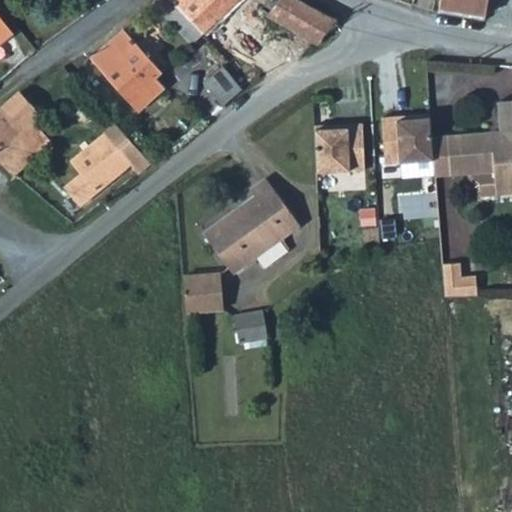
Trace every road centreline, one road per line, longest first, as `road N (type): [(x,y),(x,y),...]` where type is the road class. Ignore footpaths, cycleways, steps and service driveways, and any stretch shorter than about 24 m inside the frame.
road 1 (unclassified): [(40,270),(386,22)]
road 2 (residential): [(134,0),(0,92)]
road 3 (residential): [(386,22),(511,51)]
